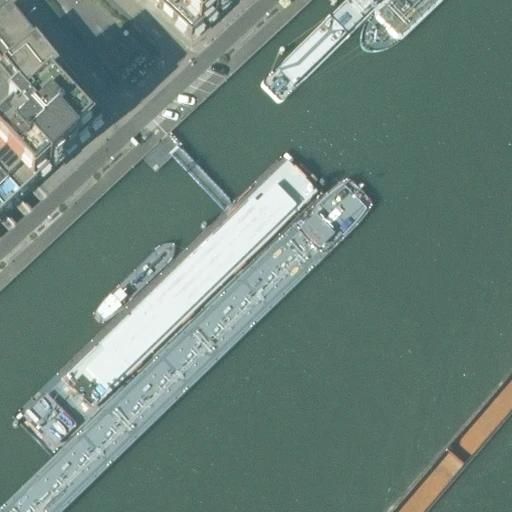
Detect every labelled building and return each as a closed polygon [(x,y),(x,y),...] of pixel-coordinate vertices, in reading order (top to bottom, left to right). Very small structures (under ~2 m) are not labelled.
[(148,0),(191,40),(233,0),(148,0)] [(0,40),(23,23),(9,6),(0,13),(0,40)] [(23,23),(0,40),(0,62),(2,66),(36,39),(23,23)] [(36,39),(2,66),(30,100),(23,107),(16,99),(7,107),(15,115),(0,128),(0,148),(5,154),(6,153),(35,185),(103,122),(36,39)] [(227,198),(191,233),(243,287),(340,195),(288,140),(227,198)] [(6,153),(5,154),(0,159),(0,178),(19,199),(35,185),(6,153)] [(19,199),(0,178),(0,210),(4,214),(19,199)] [(191,233),(94,324),(146,379),(243,287),(191,233)] [(94,324),(0,412),(0,418),(49,470),(146,379),(94,324)]
